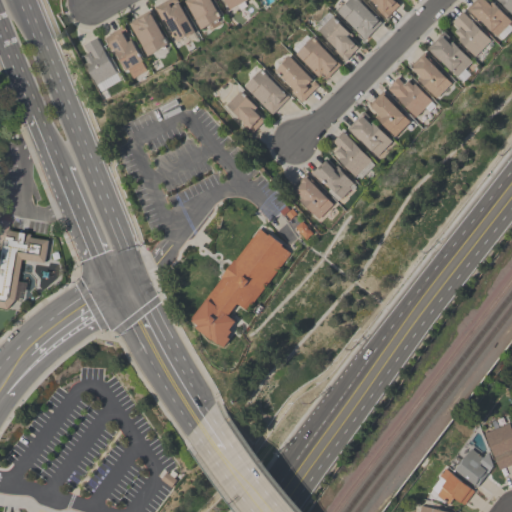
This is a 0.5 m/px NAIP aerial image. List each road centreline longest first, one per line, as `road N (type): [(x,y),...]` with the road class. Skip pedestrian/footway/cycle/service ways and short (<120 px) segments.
road 1 (primary): [(511,166),(276,481)]
road 2 (primary): [(291,501),(511,205)]
road 3 (secondary): [(135,277),(49,66)]
road 4 (residential): [(294,140),(438,0)]
road 5 (secondary): [(111,291),(182,413),(202,423)]
road 6 (primary): [(111,291),(53,332),(0,385)]
road 7 (secondary): [(200,397),(135,277)]
road 8 (secondary): [(59,168),(111,291)]
